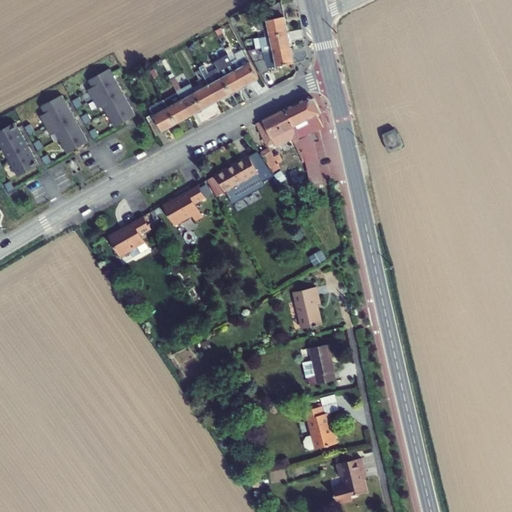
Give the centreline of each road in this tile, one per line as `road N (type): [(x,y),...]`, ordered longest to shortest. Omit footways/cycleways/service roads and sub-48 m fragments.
road 1 (tertiary): [(324,74),(0,250)]
road 2 (primary): [(429,511),(372,276)]
road 3 (primary): [(372,276),(336,68)]
road 4 (primary): [(324,74),(372,276)]
